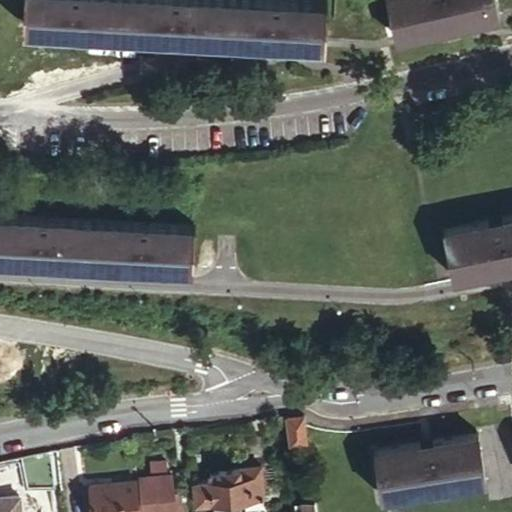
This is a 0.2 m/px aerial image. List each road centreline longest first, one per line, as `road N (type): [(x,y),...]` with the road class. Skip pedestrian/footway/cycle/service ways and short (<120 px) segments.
road 1 (residential): [(0,110),(76,118),(259,108),(511,52)]
road 2 (residential): [(0,272),(412,292),(511,274)]
road 3 (residential): [(249,399),(275,395),(334,409),(511,380)]
road 4 (residential): [(249,399),(205,363),(0,329)]
road 5 (residential): [(0,440),(156,408),(249,399)]
